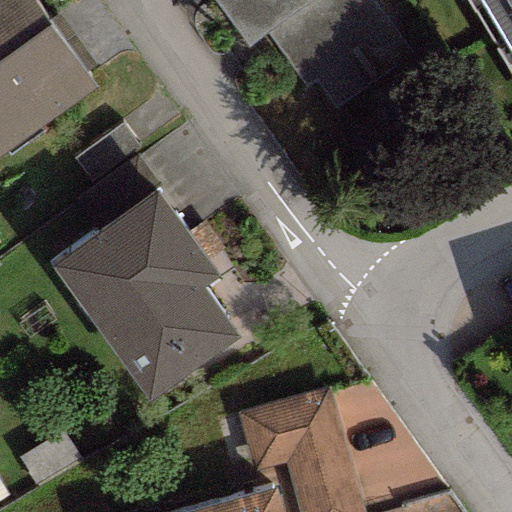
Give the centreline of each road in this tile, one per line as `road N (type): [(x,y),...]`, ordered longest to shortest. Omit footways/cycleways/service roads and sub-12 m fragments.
road 1 (residential): [(402,352),(133,0)]
road 2 (residential): [(402,352),(399,318),(408,292),(440,258),(511,219)]
road 3 (residential): [(500,511),(402,352)]
